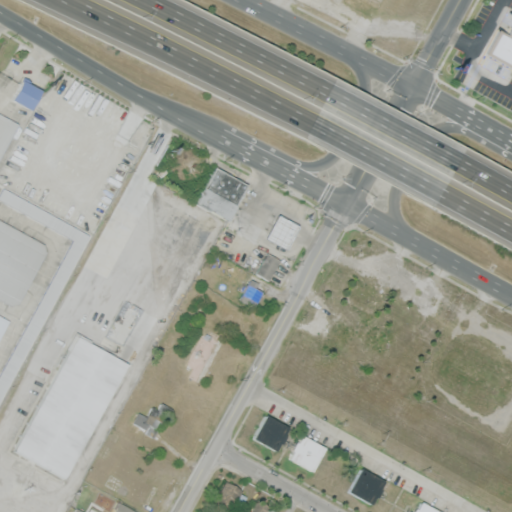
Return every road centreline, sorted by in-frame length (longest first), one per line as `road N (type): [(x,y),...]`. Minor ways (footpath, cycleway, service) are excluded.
road 1 (secondary): [(415,86),(181,511)]
road 2 (secondary): [(136,93),(280,155),(330,161),(367,104),(359,66),(273,13)]
road 3 (secondary): [(511,140),(247,0)]
road 4 (secondary): [(511,159),(441,128),(429,133),(397,183),(400,222),(479,277)]
road 5 (motorway): [(66,0),(311,122)]
road 6 (secondary): [(136,93),(349,206)]
road 7 (motorway): [(323,94),(143,0)]
road 8 (secondary): [(0,12),(136,93)]
road 9 (motorway): [(454,164),(323,94)]
road 10 (secondary): [(349,206),(479,277)]
road 11 (motorway): [(311,122),(441,192)]
road 12 (residential): [(217,449),(329,511)]
